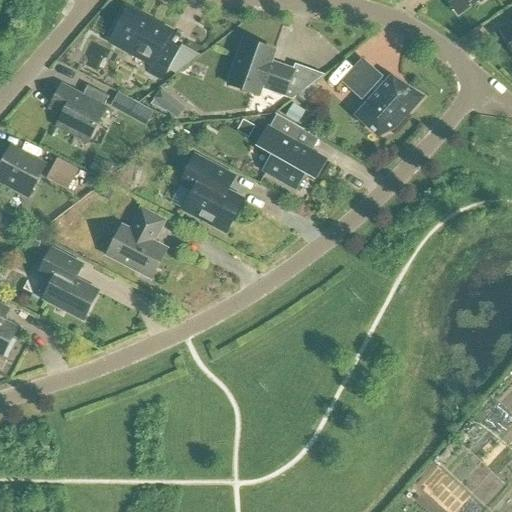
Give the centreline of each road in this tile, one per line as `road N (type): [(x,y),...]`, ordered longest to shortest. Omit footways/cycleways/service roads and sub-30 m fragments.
road 1 (residential): [(0,401),(186,332),(274,281),(444,130),(469,90),(462,62),(390,15),(336,0)]
road 2 (residential): [(80,0),(0,99)]
